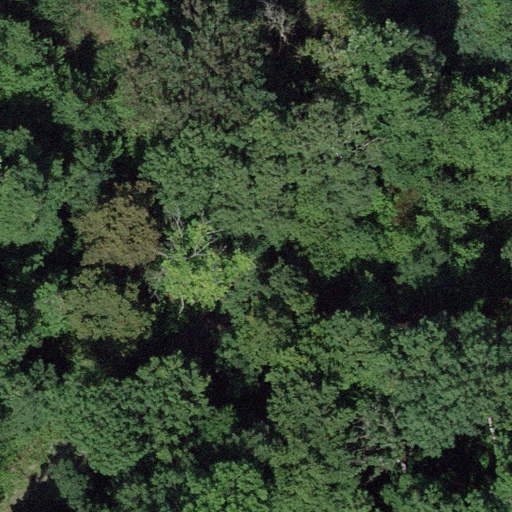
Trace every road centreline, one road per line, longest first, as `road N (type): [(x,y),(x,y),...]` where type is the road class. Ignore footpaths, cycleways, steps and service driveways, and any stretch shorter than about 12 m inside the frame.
road 1 (track): [(27,511),(163,363),(296,289)]
road 2 (track): [(511,346),(296,289)]
